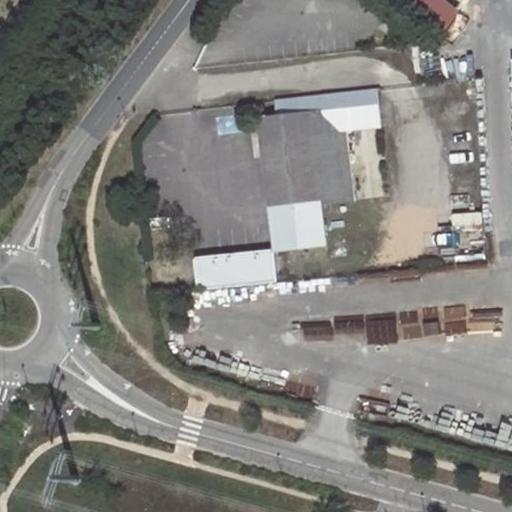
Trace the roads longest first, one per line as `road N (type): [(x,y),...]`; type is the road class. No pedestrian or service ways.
road 1 (unclassified): [(48,351),(157,418),(478,511)]
road 2 (unclassified): [(24,265),(53,182),(190,0)]
road 3 (unknown): [(331,469),(346,385),(361,362),(386,353),(492,351),(511,335)]
